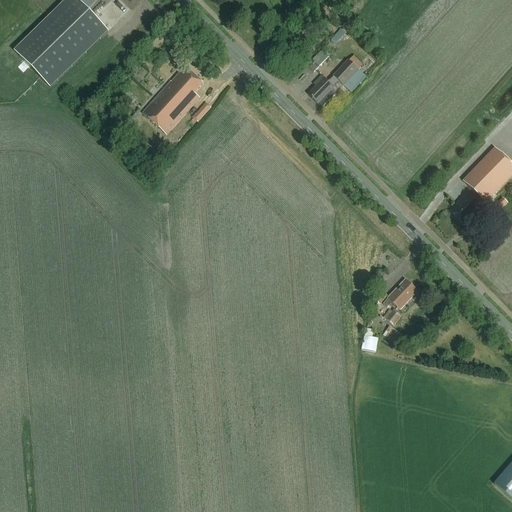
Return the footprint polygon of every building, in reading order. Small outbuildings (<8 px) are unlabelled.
[(108,33),(75,0),(68,0),(14,53),(50,90),(108,33)] [(313,62),(318,67),(329,57),(323,52),(313,62)] [(343,87),(358,72),(358,71),(348,61),(333,78),(334,78),(328,84),(324,80),(308,96),(317,105),(319,104),(323,108),(334,96),(330,92),(339,83),(343,87)] [(313,63),(308,68),(314,74),(319,68),(313,63)] [(190,73),(188,75),(183,71),(172,84),(171,83),(142,115),(166,136),(199,99),(194,95),(203,85),(190,73)] [(198,124),(211,109),(205,104),(192,119),(198,124)] [(137,132),(128,124),(120,134),(129,142),(137,132)] [(463,183),(486,205),(511,178),(511,165),(495,150),(463,183)] [(464,227),(481,209),(467,195),(460,202),(462,203),(451,214),(464,227)] [(507,204),(502,199),(495,207),(500,212),(507,204)] [(403,284),(383,305),(387,309),(392,304),(400,312),(415,296),(412,293),(415,290),(407,283),(405,286),(403,284)] [(387,298),(383,294),(378,300),(382,304),(387,298)] [(392,313),(390,311),(383,319),(393,328),(401,318),(393,312),(392,313)] [(403,337),(389,328),(383,337),(396,347),(403,337)] [(378,340),(364,338),(361,352),(375,354),(378,340)] [(511,501),(511,464),(494,485),(511,501)]
